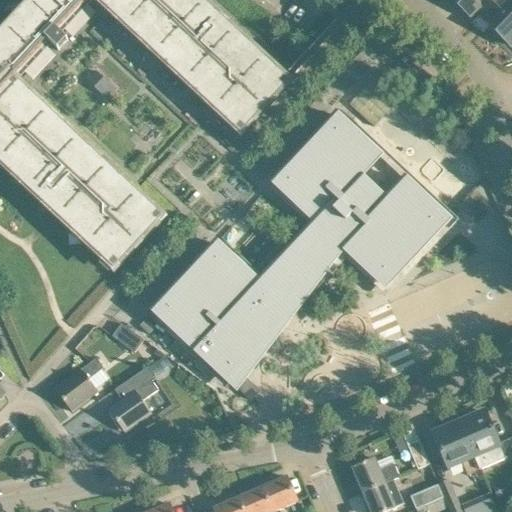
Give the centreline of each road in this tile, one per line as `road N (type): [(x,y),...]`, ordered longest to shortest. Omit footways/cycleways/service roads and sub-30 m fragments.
road 1 (residential): [(81,489),(308,445)]
road 2 (residential): [(308,445),(511,359)]
road 3 (residential): [(81,489),(71,451),(27,393),(0,423)]
road 4 (unclassified): [(495,97),(455,38),(410,0)]
